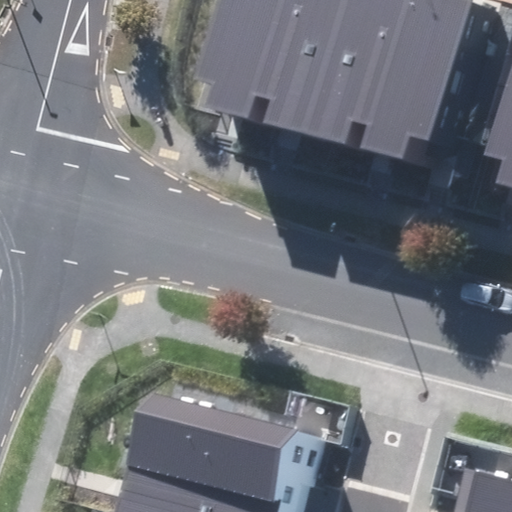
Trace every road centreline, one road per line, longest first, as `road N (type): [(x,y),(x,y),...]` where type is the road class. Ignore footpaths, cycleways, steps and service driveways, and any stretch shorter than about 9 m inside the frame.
road 1 (residential): [(411,314),(19,195)]
road 2 (residential): [(362,511),(411,314)]
road 3 (residential): [(64,0),(33,102),(19,195)]
